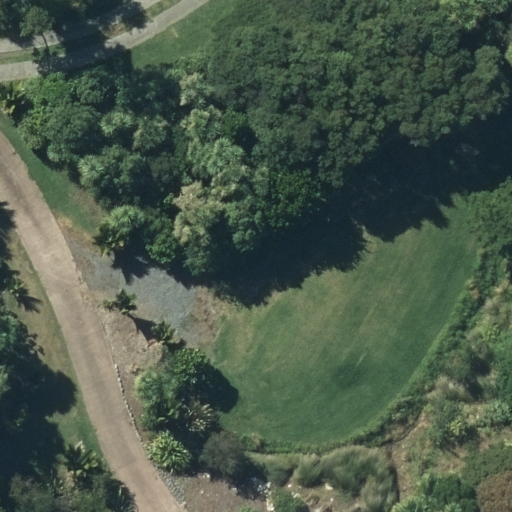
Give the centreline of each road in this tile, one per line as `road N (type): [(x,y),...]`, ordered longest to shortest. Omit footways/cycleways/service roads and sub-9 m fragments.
road 1 (unknown): [(0,141),(159,511)]
road 2 (unknown): [(0,75),(122,37),(179,0)]
